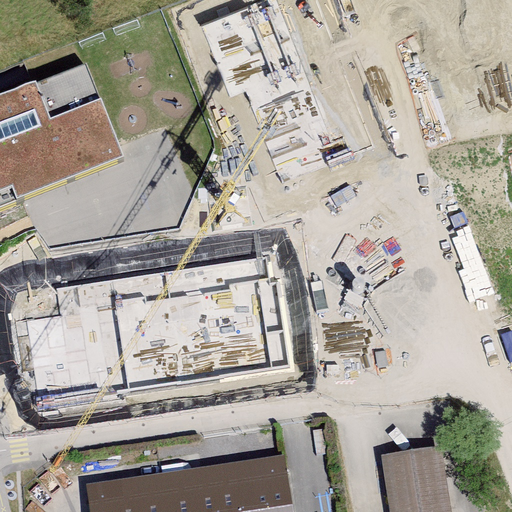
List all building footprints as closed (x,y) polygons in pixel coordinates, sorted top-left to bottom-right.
[(0,216),(124,168),(87,73),(0,107),(0,216)] [(39,407),(284,372),(270,275),(25,311),(39,407)] [(386,353),(375,354),(377,369),(389,368),(386,353)] [(380,462),(388,511),(450,511),(441,452),(380,462)] [(299,511),(291,456),(96,484),(100,511),(299,511)]
